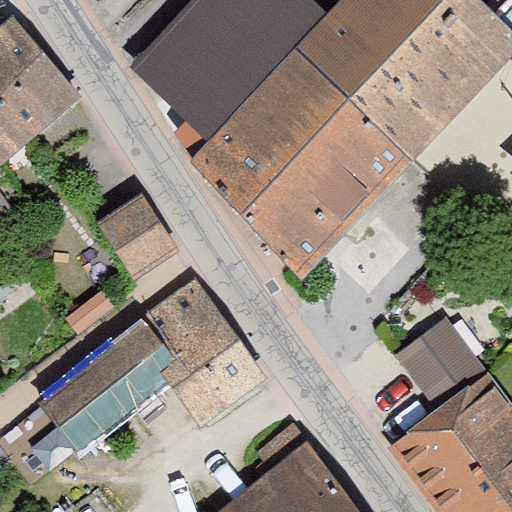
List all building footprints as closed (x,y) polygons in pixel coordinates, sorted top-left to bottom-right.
[(219,0),(146,82),(216,147),(334,20),(312,0),(219,0)] [(511,35),(502,25),(474,0),(352,0),(334,20),(216,147),(197,167),(314,279),(511,68),(511,35)] [(511,15),(502,25),(511,35),(511,15)] [(0,158),(73,92),(1,18),(0,18),(0,158)] [(511,143),(483,171),(511,201),(511,143)] [(108,216),(141,271),(186,244),(153,189),(108,216)] [(264,373),(199,287),(133,336),(170,384),(199,423),(264,373)] [(170,384),(133,336),(44,408),(79,454),(170,384)] [(511,511),(511,413),(480,367),(382,434),(436,511),(511,511)] [(346,511),(292,442),(201,511),(346,511)]
